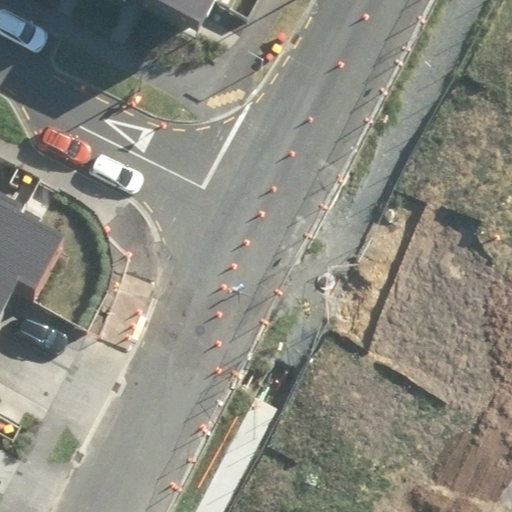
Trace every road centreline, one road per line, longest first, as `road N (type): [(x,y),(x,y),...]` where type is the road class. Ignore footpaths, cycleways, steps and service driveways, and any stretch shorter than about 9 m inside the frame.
road 1 (residential): [(260,214),(107,511)]
road 2 (residential): [(260,214),(76,122),(0,52)]
road 3 (residential): [(375,0),(260,214)]
